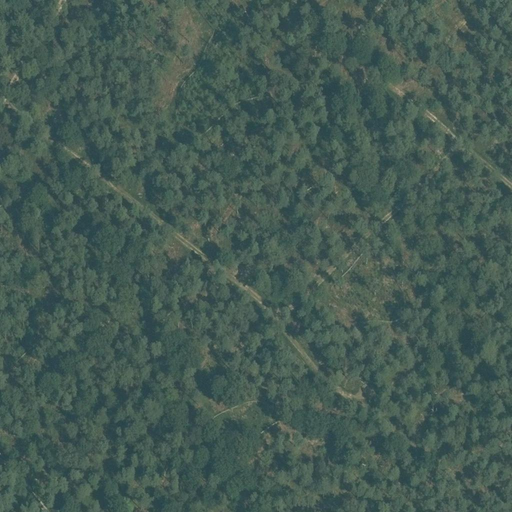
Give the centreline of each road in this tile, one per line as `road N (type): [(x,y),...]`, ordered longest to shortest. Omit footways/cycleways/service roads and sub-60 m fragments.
road 1 (track): [(0,103),(280,316),(308,366),(404,439),(475,511)]
road 2 (track): [(454,143),(120,460),(85,511)]
road 3 (track): [(511,191),(284,0)]
road 4 (track): [(0,105),(63,0)]
